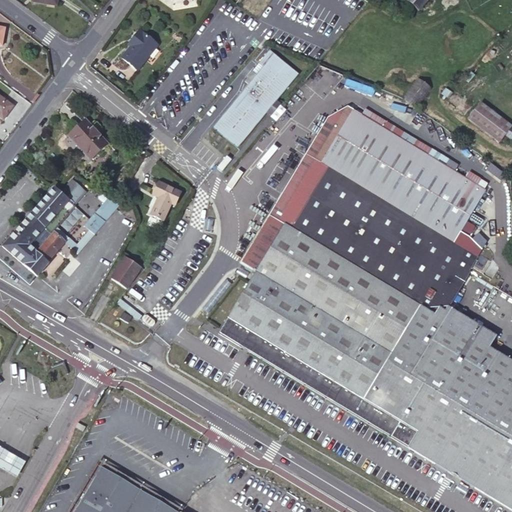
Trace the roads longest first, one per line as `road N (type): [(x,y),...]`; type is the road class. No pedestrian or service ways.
road 1 (primary): [(0,290),(372,511)]
road 2 (unclassified): [(72,65),(204,178)]
road 3 (residential): [(0,163),(72,65)]
